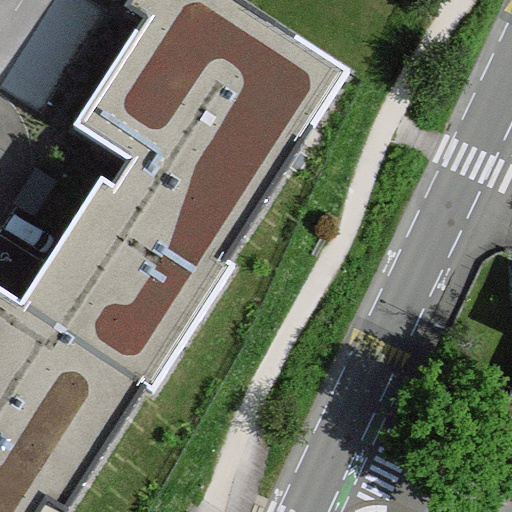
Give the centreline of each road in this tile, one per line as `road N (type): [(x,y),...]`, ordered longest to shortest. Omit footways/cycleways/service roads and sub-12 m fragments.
road 1 (residential): [(338,435),(511,74)]
road 2 (residential): [(485,511),(338,435)]
